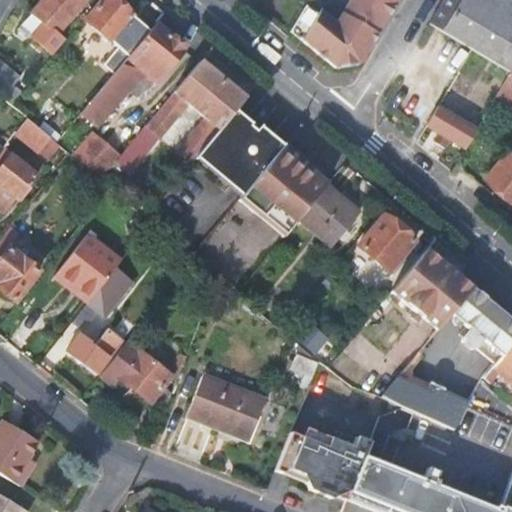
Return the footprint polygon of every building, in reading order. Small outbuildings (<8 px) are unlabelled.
[(45,0),(34,14),(57,34),(85,0),(45,0)] [(112,0),(103,0),(85,22),(111,44),(134,18),(112,0)] [(356,0),(340,27),(302,5),(286,31),(314,54),(316,51),(333,64),(356,62),(367,44),(369,45),(396,0),(356,0)] [(429,25),(510,74),(511,75),(511,23),(472,0),(443,0),(433,19),(429,25)] [(511,0),(472,0),(511,23),(511,0)] [(153,26),(79,115),(95,129),(141,74),(147,78),(143,83),(148,87),(151,83),(156,86),(184,52),(153,26)] [(0,63),(0,98),(9,106),(20,94),(12,87),(18,79),(0,63)] [(198,63),(129,146),(143,157),(176,117),(176,109),(182,103),(207,124),(202,131),(194,132),(174,157),(187,168),(194,160),(232,113),(243,101),(198,63)] [(497,96),(511,104),(511,75),(510,74),(497,96)] [(426,125),(439,132),(433,141),(445,148),(451,140),(464,148),(477,129),(438,105),(426,125)] [(232,113),(194,160),(240,197),(282,146),(283,145),(259,125),(254,132),(232,113)] [(15,133),(39,152),(49,139),(26,120),(15,133)] [(92,136),(73,159),(80,165),(99,142),(92,136)] [(99,142),(80,165),(100,182),(119,159),(99,142)] [(240,197),(235,203),(281,241),(299,219),(325,187),(327,185),(282,146),(240,197)] [(505,152),(480,179),(511,205),(511,151),(509,155),(505,152)] [(10,155),(0,167),(0,209),(5,213),(17,198),(19,199),(37,176),(10,155)] [(117,194),(146,218),(160,200),(131,176),(117,194)] [(299,219),(333,247),(359,215),(325,187),(299,219)] [(382,217),(357,247),(386,273),(412,242),(382,217)] [(146,229),(156,238),(160,232),(150,224),(146,229)] [(297,226),(284,242),(299,254),(312,238),(297,226)] [(0,288),(16,301),(38,270),(10,248),(16,240),(5,232),(0,238),(0,288)] [(87,237),(58,274),(74,287),(78,282),(94,294),(113,271),(119,263),(87,237)] [(173,259),(184,269),(192,259),(190,257),(181,249),(173,259)] [(389,294),(434,332),(448,315),(469,289),(424,251),(389,294)] [(85,306),(105,321),(133,287),(113,271),(94,294),(85,306)] [(53,280),(85,306),(94,294),(78,282),(74,287),(58,274),(53,280)] [(463,328),(457,336),(460,339),(460,344),(468,351),(474,351),(492,366),(511,341),(511,324),(469,289),(448,315),(463,328)] [(305,327),(294,340),(315,358),(326,345),(305,327)] [(79,333),(65,352),(96,374),(120,340),(106,330),(93,348),(88,344),(90,341),(79,333)] [(131,337),(99,377),(112,387),(117,380),(149,405),(171,377),(139,351),(143,347),(131,337)] [(498,376),(511,387),(511,341),(492,366),(474,387),(483,393),(498,376)] [(290,371),(311,379),(316,365),(296,357),(290,371)] [(401,373),(379,400),(385,402),(456,429),(467,399),(401,373)] [(202,374),(185,419),(217,432),(218,429),(248,441),(264,399),(202,374)] [(1,423),(0,424),(0,477),(18,489),(30,471),(23,468),(37,445),(1,423)] [(302,440),(289,472),(302,477),(306,487),(346,502),(359,470),(368,446),(355,440),(348,458),(302,440)] [(490,511),(467,511),(427,497),(434,478),(424,474),(417,494),(359,470),(346,502),(346,503),(368,511),(511,511),(511,467),(496,509),(492,508),(490,511)] [(23,511),(0,497),(0,511),(23,511)]
